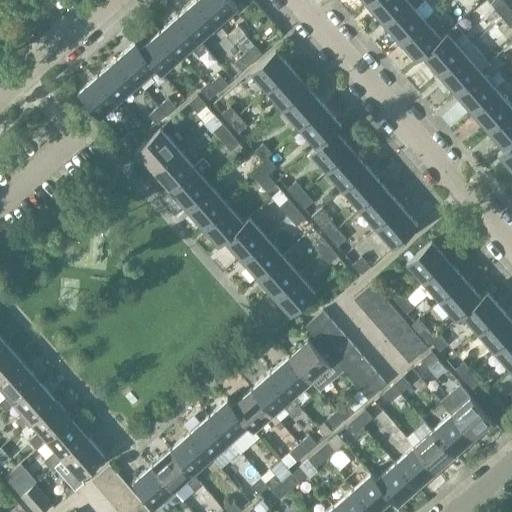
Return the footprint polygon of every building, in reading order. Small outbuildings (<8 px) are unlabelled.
[(200,0),(197,0),(181,15),(203,40),(221,24),(200,0)] [(234,0),(200,0),(221,24),(241,7),(234,0)] [(369,0),(367,3),(383,21),(406,0),(369,0)] [(406,0),(383,21),(400,40),(425,18),(434,10),(425,0),(406,0)] [(493,8),(501,18),(510,10),(502,0),(493,8)] [(417,60),(423,55),(442,38),(441,37),(432,26),(441,18),(434,10),(425,18),(400,40),(417,60)] [(511,11),(510,10),(501,18),(510,28),(511,25),(511,11)] [(181,15),(162,31),(184,57),(193,49),(199,56),(209,48),(203,40),(181,15)] [(423,55),(439,73),(464,51),(455,40),(464,32),(457,24),(441,37),(442,38),(423,55)] [(240,26),(230,34),(247,54),(257,45),(240,26)] [(162,31),(143,47),(142,48),(160,68),(165,73),(184,57),(162,31)] [(138,41),(119,58),(141,84),(160,68),(142,48),(143,47),(138,41)] [(237,62),(245,70),(264,54),(257,45),(247,54),(237,62)] [(252,72),(269,91),(295,68),(278,49),(252,72)] [(439,73),(455,92),(480,70),(464,51),(439,73)] [(209,52),(203,58),(211,66),(217,61),(209,52)] [(119,58),(100,74),(122,100),(141,84),(119,58)] [(269,91),(285,109),(310,86),(295,68),(269,91)] [(455,92),(472,111),(497,89),(480,70),(455,92)] [(122,100),(100,74),(80,91),(103,117),(122,100)] [(211,81),(202,88),(211,99),(229,83),(227,81),(222,75),(212,83),(211,81)] [(285,109),(301,127),(326,105),(310,86),(285,109)] [(472,111),(488,129),(511,107),(511,106),(497,89),(472,111)] [(199,95),(190,102),(199,112),(208,105),(199,95)] [(151,115),(158,123),(178,106),(170,98),(151,115)] [(301,127),(316,145),(336,128),(337,129),(343,124),(326,105),(301,127)] [(224,113),(232,123),(241,115),(233,106),(224,113)] [(511,107),(488,129),(504,148),(511,140),(511,107)] [(241,115),(232,123),(241,132),(249,125),(241,115)] [(215,130),(224,140),(232,133),(224,123),(215,130)] [(137,150),(154,169),(179,147),(162,128),(137,150)] [(311,151),(327,170),(353,147),(337,129),(336,128),(316,145),(311,151)] [(123,139),(130,148),(139,140),(132,131),(123,139)] [(232,133),(224,140),(232,150),(241,142),(232,133)] [(498,153),(511,168),(511,140),(504,148),(498,153)] [(257,151),(265,160),(268,156),(273,152),(266,143),(257,151)] [(154,169),(170,187),(195,165),(179,147),(154,169)] [(327,170),(344,188),(369,166),(353,147),(327,170)] [(265,160),(260,164),(268,174),(277,166),(268,156),(265,160)] [(195,165),(170,187),(186,206),(211,184),(202,173),(211,165),(204,158),(195,165)] [(251,172),(259,181),(268,174),(260,164),(251,172)] [(344,188),(360,207),(386,185),(369,166),(344,188)] [(268,174),(259,181),(268,191),(277,184),(268,174)] [(289,188),(297,197),(306,190),(297,180),(289,188)] [(186,206),(203,225),(228,202),(211,184),(186,206)] [(360,207),(377,226),(402,204),(386,185),(360,207)] [(306,190),(297,197),(306,207),(314,200),(306,190)] [(281,206),(289,215),(297,207),(289,198),(281,206)] [(220,244),(226,239),(245,222),(244,221),(228,202),(203,225),(220,244)] [(402,204),(377,226),(394,246),(419,223),(402,204)] [(297,207),(289,215),(297,225),(306,217),(297,207)] [(226,239),(241,256),(267,234),(250,215),(244,221),(245,222),(226,239)] [(321,225),(330,235),(338,228),(330,218),(321,225)] [(338,228),(330,235),(338,245),(347,237),(338,228)] [(241,256),(258,275),(283,253),(267,234),(241,256)] [(313,244),(322,253),(330,245),(322,236),(313,244)] [(407,261),(424,281),(449,258),(432,239),(407,261)] [(330,245),(322,253),(330,263),(339,255),(330,245)] [(258,275),(275,294),(300,272),(283,253),(258,275)] [(354,263),(362,272),(371,265),(362,255),(354,263)] [(424,281),(440,300),(466,278),(449,258),(424,281)] [(300,272),(275,294),(292,314),(298,309),(317,292),(300,272)] [(457,319),(464,313),(483,297),(482,296),(466,278),(440,300),(448,309),(457,319)] [(355,297),(363,306),(380,291),(373,282),(355,297)] [(389,291),(398,301),(406,294),(398,284),(389,291)] [(363,306),(371,315),(388,300),(380,291),(363,306)] [(464,313),(480,332),(505,310),(488,291),(482,296),(483,297),(464,313)] [(406,294),(398,301),(406,311),(414,304),(406,294)] [(371,315),(379,324),(396,309),(388,300),(371,315)] [(306,324),(314,333),(331,318),(324,309),(306,324)] [(379,324),(387,334),(404,318),(396,309),(379,324)] [(480,332),(496,351),(511,336),(511,317),(505,310),(480,332)] [(314,333),(322,342),(339,327),(331,318),(314,333)] [(387,334),(394,343),(412,327),(404,318),(387,334)] [(322,342),(330,352),(347,336),(339,327),(322,342)] [(394,343),(402,352),(420,336),(419,335),(412,327),(394,343)] [(419,335),(420,336),(427,344),(432,340),(436,337),(427,327),(419,335)] [(0,349),(8,343),(0,333),(0,349)] [(440,333),(436,337),(432,340),(440,350),(449,343),(440,333)] [(330,352),(337,361),(355,345),(347,336),(330,352)] [(420,336),(402,352),(410,361),(428,346),(427,344),(420,336)] [(511,336),(496,351),(511,368),(511,336)] [(309,338),(290,355),(312,380),(331,363),(309,338)] [(0,382),(25,361),(8,343),(0,349),(0,382)] [(337,361),(345,370),(363,354),(355,345),(337,361)] [(432,350),(423,358),(431,367),(440,359),(432,350)] [(345,370),(353,379),(371,363),(363,354),(345,370)] [(290,355),(272,371),(294,396),(312,380),(290,355)] [(0,403),(6,410),(16,402),(41,380),(25,361),(0,382),(0,384),(7,393),(0,399),(0,403)] [(353,379),(361,388),(379,373),(371,363),(353,379)] [(458,371),(467,380),(474,374),(465,365),(458,371)] [(272,371),(253,387),(275,412),(283,405),(294,417),(304,408),(294,396),(272,371)] [(379,373),(361,388),(369,397),(387,382),(379,373)] [(474,374),(467,380),(475,390),(482,384),(474,374)] [(404,375),(394,383),(402,392),(412,383),(404,375)] [(23,429),(32,421),(57,399),(41,380),(16,402),(24,411),(15,419),(23,429)] [(402,392),(394,383),(384,392),(392,401),(401,392),(402,392)] [(442,401),(452,411),(474,437),(494,420),(471,395),(462,384),(442,401)] [(253,387),(235,404),(251,423),(250,424),(256,430),(275,412),(253,387)] [(401,392),(392,401),(400,410),(409,402),(401,392)] [(229,398),(211,415),(233,439),(250,424),(251,423),(235,404),(229,398)] [(39,448),(48,440),(74,417),(57,399),(32,421),(40,430),(30,438),(39,448)] [(495,400),(489,406),(493,410),(498,416),(504,411),(495,400)] [(347,401),(337,410),(345,419),(355,410),(347,401)] [(367,407),(357,416),(364,425),(374,416),(367,407)] [(345,419),(337,410),(327,419),(335,428),(345,419)] [(452,411),(433,428),(455,453),(474,437),(452,411)] [(211,415),(192,431),(214,456),(233,439),(211,415)] [(46,457),(43,459),(52,470),(55,467),(65,459),(90,436),(84,429),(87,427),(87,424),(80,416),(77,416),(74,418),(74,417),(48,440),(56,448),(46,457)] [(364,425),(357,416),(347,425),(355,433),(364,425)] [(433,428),(414,444),(437,470),(455,453),(433,428)] [(192,431),(173,448),(195,472),(214,456),(192,431)] [(309,435),(299,444),(307,452),(317,444),(309,435)] [(90,436),(65,459),(82,478),(107,455),(90,436)] [(329,441),(319,449),(326,458),(336,449),(329,441)] [(307,452),(299,444),(289,452),(297,461),(307,452)] [(414,444),(395,461),(418,486),(437,470),(414,444)] [(173,448),(155,464),(177,489),(187,479),(194,486),(201,479),(195,472),(173,448)] [(326,458),(319,449),(309,458),(317,466),(326,458)] [(395,461),(377,477),(376,478),(393,497),(398,504),(418,486),(395,461)] [(93,480),(101,489),(119,473),(111,464),(93,480)] [(177,489),(155,464),(135,482),(157,506),(177,489)] [(372,471),(353,488),(373,511),(376,511),(393,497),(376,478),(377,477),(372,471)] [(270,485),(274,489),(284,480),(277,472),(267,481),(270,485)] [(293,472),(284,480),(291,489),(301,481),(293,472)] [(101,489),(109,498),(127,483),(119,473),(101,489)] [(262,476),(252,485),(259,493),(270,484),(267,481),(262,476)] [(14,486),(22,496),(31,488),(22,478),(14,486)] [(284,480),(274,489),(282,498),(291,489),(284,480)] [(109,498),(117,507),(135,492),(127,483),(109,498)] [(31,488),(22,496),(31,506),(35,511),(41,511),(51,503),(35,484),(31,488)] [(373,511),(353,488),(334,505),(340,511),(373,511)] [(117,507),(120,511),(129,511),(142,501),(135,492),(117,507)] [(234,500),(224,509),(226,511),(238,511),(242,509),(234,500)] [(129,511),(147,511),(150,510),(142,501),(129,511)]
